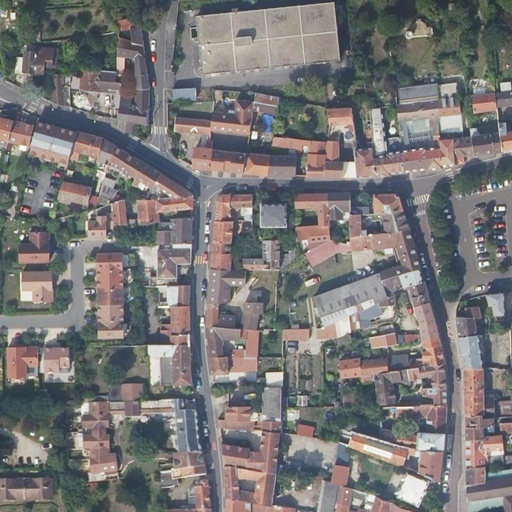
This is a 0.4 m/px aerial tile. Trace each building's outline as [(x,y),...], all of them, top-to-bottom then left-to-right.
[(331,0),(196,14),(202,71),(260,66),(340,58),(333,0),(331,0)] [(429,35),(432,35),(431,28),(426,28),(426,24),(424,22),(421,21),(418,20),(415,21),(413,22),(411,24),(410,27),(410,29),(407,29),(406,29),(405,31),(404,33),(405,34),(406,35),(407,36),(409,37),(412,35),(427,34),(427,35),(429,35)] [(136,91),(149,90),(148,77),(141,29),(140,29),(119,32),(118,57),(125,58),(136,60),(136,91)] [(89,46),(91,39),(77,40),(75,47),(89,46)] [(45,69),(53,69),(56,69),(57,50),(38,49),(37,52),(25,51),(23,72),(44,73),(45,69)] [(122,85),(125,61),(117,60),(116,73),(116,85),(122,85)] [(54,103),(64,107),(63,88),(70,88),(70,91),(80,93),(80,91),(112,95),(110,108),(119,110),(121,97),(122,85),(116,85),(116,73),(84,70),(82,69),(82,76),(61,75),(53,75),(52,74),(54,103)] [(457,81),(437,83),(438,117),(461,114),(457,81)] [(501,83),(502,92),(511,90),(511,89),(511,82),(501,83)] [(400,104),(397,104),(399,121),(429,118),(430,127),(439,127),(438,117),(437,83),(398,88),(400,104)] [(196,86),(172,88),(173,98),(196,96),(196,86)] [(118,120),(149,126),(149,90),(136,91),(134,108),(130,106),(131,99),(121,97),(119,110),(118,120)] [(511,90),(502,92),(498,93),(496,93),(497,106),(511,103),(511,90)] [(496,93),(472,95),(474,112),(497,109),(497,106),(496,93)] [(277,116),(279,99),(256,95),(254,104),(250,135),(249,142),(258,143),(263,113),(277,116)] [(250,135),(254,104),(237,101),(235,112),(229,111),(228,115),(213,112),(212,122),(211,129),(228,131),(228,129),(234,130),(234,132),(250,135)] [(353,105),(328,107),(330,123),(341,122),(346,122),(355,122),(353,105)] [(380,106),(369,107),(370,120),(374,156),(376,173),(376,177),(391,176),(391,174),(405,173),(403,151),(401,134),(383,136),(380,106)] [(438,117),(439,127),(439,133),(450,132),(450,138),(454,138),(454,132),(463,131),(461,114),(438,117)] [(0,140),(10,143),(15,122),(0,118),(0,140)] [(211,129),(212,122),(176,118),(174,131),(210,135),(211,129)] [(48,122),(39,119),(31,153),(39,156),(48,122)] [(374,156),(370,120),(367,121),(367,131),(366,131),(367,146),(364,147),(359,148),(357,148),(358,161),(359,174),(376,173),(374,156)] [(511,150),(511,131),(506,132),(506,123),(502,123),(502,120),(498,120),(499,126),(502,151),(511,150)] [(34,127),(15,122),(10,143),(8,151),(11,152),(14,144),(29,147),(34,127)] [(78,131),(48,122),(39,156),(69,164),(70,159),(78,131)] [(470,130),(471,132),(474,156),(502,151),(499,126),(470,130)] [(450,132),(439,133),(439,135),(443,168),(457,166),(457,165),(464,164),(464,157),(474,156),(471,132),(470,130),(463,132),(463,131),(454,132),(454,138),(450,138),(450,132)] [(103,139),(78,131),(70,159),(78,161),(81,153),(99,157),(103,139)] [(236,144),(246,147),(249,138),(239,135),(236,144)] [(425,148),(403,151),(405,173),(427,170),(427,171),(442,169),(443,168),(439,135),(434,136),(434,147),(429,148),(428,146),(425,147),(425,148)] [(298,139),(273,138),(272,146),(297,148),(298,139)] [(104,139),(103,139),(99,157),(99,160),(106,162),(105,168),(110,169),(111,163),(116,146),(104,139)] [(311,146),(311,140),(298,139),(297,148),(298,153),(302,153),(303,145),(311,146)] [(310,150),(326,152),(327,141),(311,140),(311,146),(310,150)] [(339,141),(327,140),(327,141),(326,152),(324,176),(344,177),(344,161),(339,160),(339,141)] [(141,161),(116,146),(111,163),(122,169),(120,174),(130,181),(133,177),(133,176),(141,161)] [(195,148),(193,167),(211,169),(212,150),(195,148)] [(212,150),(211,169),(219,171),(219,168),(224,169),(226,152),(212,150)] [(324,176),(326,152),(310,150),(308,175),(324,176)] [(219,168),(219,171),(236,173),(236,170),(232,170),(234,153),(226,152),(224,169),(219,168)] [(247,154),(234,153),(232,170),(236,170),(236,173),(244,174),(247,154)] [(247,154),(244,174),(267,176),(270,157),(247,153),(247,154)] [(270,157),(267,176),(296,177),(295,157),(288,157),(270,157)] [(155,186),(161,174),(141,161),(133,176),(137,179),(134,186),(138,188),(142,182),(153,189),(155,186)] [(359,174),(358,161),(344,161),(344,177),(359,174)] [(158,198),(192,196),(190,192),(161,174),(155,186),(162,191),(160,195),(158,198)] [(116,181),(107,178),(105,185),(114,188),(116,181)] [(65,182),(60,201),(74,204),(75,201),(90,205),(92,194),(92,189),(65,182)] [(102,197),(101,202),(107,204),(108,202),(111,202),(113,198),(115,198),(120,190),(114,188),(105,185),(102,197)] [(21,192),(13,190),(6,216),(15,218),(21,192)] [(92,194),(90,205),(99,207),(101,202),(102,197),(92,194)] [(310,250),(332,238),(330,234),(330,229),(329,220),(327,194),(295,195),(295,209),(320,208),(320,226),(296,228),(297,240),(308,239),(310,250)] [(350,194),(327,194),(329,220),(341,219),(342,219),(342,212),(351,211),(350,205),(350,196),(350,194)] [(253,195),(231,196),(231,205),(233,205),(236,207),(236,208),(247,208),(252,208),(253,195)] [(351,211),(351,216),(361,215),(375,215),(380,215),(386,214),(403,211),(399,198),(396,195),(376,195),(376,208),(368,208),(368,205),(350,205),(351,211)] [(160,211),(193,209),(193,196),(192,196),(158,198),(147,199),(138,200),(140,224),(160,223),(160,211)] [(217,201),(215,221),(231,221),(232,212),(230,211),(231,205),(231,196),(222,196),(217,201)] [(114,215),(115,226),(126,225),(126,201),(121,202),(113,205),(114,215)] [(286,202),(262,202),(262,224),(287,224),(286,202)] [(383,217),(386,232),(392,232),(393,233),(409,229),(403,211),(386,214),(380,215),(380,218),(383,217)] [(115,226),(114,215),(107,215),(107,217),(99,217),(99,222),(90,222),(90,238),(108,238),(108,229),(115,229),(115,226)] [(351,216),(351,237),(368,235),(367,231),(362,231),(361,215),(351,216)] [(158,232),(158,245),(161,245),(192,245),(193,219),(172,220),(172,224),(174,224),(175,231),(158,232)] [(329,220),(330,229),(342,228),(341,219),(329,220)] [(215,221),(214,244),(232,243),(233,221),(231,221),(215,221)] [(244,221),(243,243),(251,242),(251,238),(252,222),(247,222),(244,221)] [(314,297),(325,328),(331,325),(336,323),(348,317),(358,312),(372,306),(388,297),(383,281),(397,275),(402,275),(420,270),(421,270),(409,229),(393,233),(392,232),(386,232),(375,234),(368,235),(351,237),(352,245),(332,238),(337,252),(352,249),(352,250),(375,248),(375,249),(393,247),(395,252),(400,251),(402,259),(398,260),(399,266),(381,273),(314,297)] [(31,245),(21,245),(21,263),(51,263),(50,233),(31,233),(31,245)] [(332,238),(352,245),(351,237),(330,234),(332,238)] [(325,259),(337,252),(332,238),(310,250),(306,253),(313,266),(325,259)] [(214,244),(211,269),(264,270),(279,270),(280,267),(280,241),(263,241),(263,260),(231,259),(232,243),(214,244)] [(140,288),(168,287),(177,287),(178,269),(191,268),(192,249),(192,245),(161,245),(161,250),(159,250),(159,278),(152,279),(152,274),(139,274),(140,288)] [(125,338),(123,255),(99,255),(100,339),(125,338)] [(211,269),(207,327),(235,329),(236,319),(236,316),(220,314),(220,303),(230,301),(231,285),(251,285),(250,290),(245,291),(244,312),(242,319),(240,330),(258,331),(263,331),(264,329),(273,330),(276,289),(265,288),(264,288),(264,270),(211,269)] [(420,270),(402,275),(404,288),(409,286),(423,282),(420,270)] [(53,273),(23,274),(24,292),(34,292),(35,304),(54,303),(53,273)] [(388,297),(372,306),(374,311),(381,307),(381,306),(395,305),(393,291),(404,288),(402,275),(397,275),(383,281),(388,297)] [(416,306),(431,304),(425,282),(423,282),(409,286),(416,306)] [(177,287),(168,287),(168,293),(168,295),(175,295),(176,298),(169,304),(169,308),(170,308),(190,306),(191,286),(177,287)] [(493,308),(494,316),(506,315),(505,293),(501,293),(486,295),(488,307),(493,306),(493,308)] [(421,326),(438,327),(437,326),(431,304),(416,306),(421,326)] [(170,308),(171,326),(163,327),(163,336),(172,336),(191,336),(190,306),(170,308)] [(456,318),(458,338),(477,336),(475,318),(482,318),(481,309),(466,309),(463,318),(456,318)] [(358,312),(348,317),(351,329),(361,327),(361,325),(358,312)] [(336,323),(336,331),(337,335),(351,329),(348,317),(336,323)] [(395,334),(394,325),(380,328),(381,336),(395,334)] [(422,340),(439,336),(438,327),(421,326),(421,335),(417,335),(418,340),(422,340)] [(245,340),(245,358),(257,358),(258,331),(240,330),(235,329),(207,327),(210,358),(223,358),(223,339),(245,340)] [(283,330),(283,339),(309,339),(309,329),(283,330)] [(372,348),(385,346),(388,345),(397,344),(395,336),(395,334),(381,336),(371,338),(372,348)] [(350,335),(337,338),(338,345),(351,342),(350,335)] [(465,358),(465,368),(484,369),(481,348),(479,335),(477,336),(458,338),(460,356),(465,358)] [(420,369),(444,365),(445,365),(445,363),(439,336),(422,340),(424,346),(422,349),(423,358),(417,359),(418,369),(420,369)] [(163,342),(148,343),(150,352),(150,356),(164,355),(173,355),(174,383),(193,383),(192,372),(191,343),(172,341),(163,342)] [(39,368),(39,349),(9,350),(9,379),(27,379),(27,368),(39,368)] [(70,370),(70,351),(62,351),(57,351),(57,349),(45,349),(45,375),(60,375),(60,370),(70,370)] [(409,370),(410,370),(409,361),(408,355),(389,357),(390,366),(391,372),(401,371),(409,370)] [(210,358),(212,374),(228,374),(227,369),(245,368),(245,358),(223,358),(210,358)] [(360,358),(340,361),(342,377),(362,375),(372,374),(375,373),(388,372),(387,366),(387,359),(361,362),(360,358)] [(410,370),(418,369),(417,359),(409,361),(410,370)] [(433,388),(447,388),(444,365),(420,369),(422,378),(433,376),(433,388)] [(495,419),(511,416),(511,396),(495,398),(495,395),(487,395),(487,398),(484,398),(484,374),(484,369),(465,368),(466,416),(482,415),(483,419),(495,419)] [(422,378),(420,369),(418,369),(410,370),(409,370),(410,380),(417,379),(418,382),(419,382),(419,385),(422,385),(422,378)] [(402,381),(410,380),(409,370),(401,371),(402,381)] [(388,372),(375,373),(376,381),(377,386),(394,390),(394,388),(393,381),(402,381),(401,371),(391,372),(388,372)] [(372,374),(362,375),(363,388),(366,387),(366,382),(372,381),(372,374)] [(267,377),(263,386),(283,385),(283,377),(267,377)] [(110,387),(110,403),(145,402),(145,385),(127,385),(127,387),(110,387)] [(266,417),(283,419),(283,385),(263,386),(263,400),(262,413),(267,411),(266,417)] [(377,386),(378,397),(379,405),(396,403),(394,390),(377,386)] [(435,405),(447,406),(447,388),(433,388),(423,388),(423,395),(434,397),(435,405)] [(345,407),(356,407),(356,403),(352,403),(351,391),(343,392),(345,407)] [(306,396),(298,397),(299,406),(308,404),(306,396)] [(149,402),(150,415),(176,414),(179,454),(204,454),(200,443),(199,421),(197,401),(149,402)] [(110,403),(86,403),(86,414),(83,415),(83,428),(93,428),(108,428),(111,427),(111,416),(130,415),(130,418),(143,417),(143,415),(150,415),(149,402),(145,402),(110,403)] [(226,418),(239,418),(266,417),(267,411),(262,413),(252,417),(253,412),(253,408),(252,405),(241,404),(232,405),(233,407),(226,406),(226,418)] [(428,433),(445,434),(447,406),(435,405),(422,404),(422,405),(413,406),(398,407),(397,407),(397,417),(417,416),(419,417),(427,417),(427,425),(428,425),(428,433)] [(299,411),(284,410),(284,420),(299,420),(299,411)] [(466,427),(494,426),(495,426),(495,424),(495,419),(483,419),(482,415),(466,416),(466,427)] [(239,429),(263,431),(280,433),(283,433),(283,419),(266,417),(239,418),(239,429)] [(219,421),(220,429),(239,430),(239,429),(239,418),(226,418),(219,421)] [(417,448),(418,436),(381,428),(371,429),(370,431),(363,429),(365,421),(341,419),(339,428),(339,429),(350,432),(351,430),(354,431),(366,435),(393,443),(417,448)] [(466,440),(467,468),(485,466),(485,467),(504,464),(503,455),(487,457),(487,451),(496,450),(503,450),(503,452),(511,450),(511,435),(502,437),(502,433),(511,432),(511,422),(495,424),(495,426),(494,426),(495,436),(466,440)] [(299,423),(297,433),(305,434),(305,429),(310,426),(299,423)] [(466,427),(466,440),(495,436),(494,426),(466,427)] [(108,428),(93,428),(93,436),(108,436),(108,428)] [(222,447),(224,466),(277,473),(278,465),(280,433),(263,431),(261,454),(250,453),(250,449),(222,447)] [(420,472),(440,482),(444,453),(445,434),(428,433),(419,432),(418,436),(417,448),(393,443),(366,435),(354,431),(350,446),(371,454),(404,466),(406,458),(410,459),(411,454),(415,455),(422,456),(420,472)] [(108,436),(93,436),(84,437),(84,449),(91,449),(91,474),(119,473),(119,458),(113,458),(112,436),(108,436)] [(0,456),(9,457),(10,440),(0,439),(0,456)] [(337,450),(335,460),(346,462),(348,452),(337,450)] [(174,454),(175,471),(206,467),(204,454),(179,454),(174,454)] [(504,464),(504,470),(511,468),(511,454),(503,455),(504,464)] [(278,465),(277,473),(299,476),(299,468),(278,465)] [(224,466),(226,499),(239,500),(239,491),(238,486),(241,485),(241,482),(238,482),(238,479),(246,478),(258,480),(256,494),(255,502),(256,502),(271,504),(277,473),(224,466)] [(336,466),(334,477),(333,482),(340,485),(346,486),(350,468),(336,466)] [(467,468),(467,484),(477,483),(477,475),(485,473),(485,467),(485,466),(467,468)] [(175,471),(172,472),(173,480),(176,480),(207,475),(206,467),(175,471)] [(511,511),(511,468),(504,470),(485,473),(477,475),(477,483),(467,484),(469,511),(504,506),(504,511),(511,511)] [(172,472),(160,473),(162,488),(176,487),(176,480),(173,480),(172,472)] [(398,497),(418,505),(419,504),(429,481),(408,473),(398,497)] [(334,477),(323,476),(319,511),(321,511),(335,511),(340,485),(333,482),(334,477)] [(47,480),(0,479),(0,480),(0,499),(47,499),(49,499),(51,497),(51,494),(49,492),(47,492),(47,480)] [(196,511),(165,511),(211,511),(210,511),(208,482),(202,483),(202,488),(196,489),(196,511)] [(348,511),(353,489),(346,486),(340,485),(335,511),(348,511)] [(416,511),(414,511),(403,507),(393,502),(357,490),(355,495),(362,497),(361,499),(368,502),(367,503),(371,504),(368,511),(360,509),(359,511),(416,511)] [(239,491),(239,500),(255,502),(256,494),(239,491)] [(226,499),(226,511),(250,511),(250,510),(256,509),(256,502),(255,502),(239,500),(226,499)]
